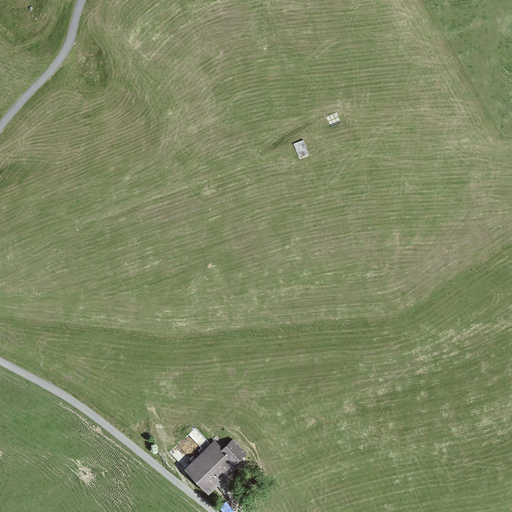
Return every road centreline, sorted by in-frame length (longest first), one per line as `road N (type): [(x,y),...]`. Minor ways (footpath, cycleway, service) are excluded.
road 1 (unclassified): [(0,361),(90,413),(214,511)]
road 2 (unclassified): [(81,0),(63,54),(0,127)]
